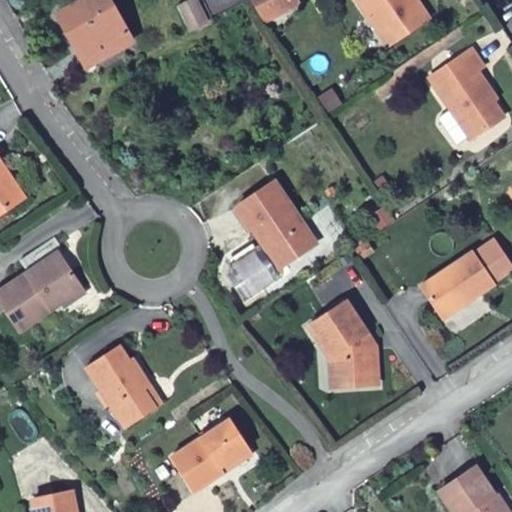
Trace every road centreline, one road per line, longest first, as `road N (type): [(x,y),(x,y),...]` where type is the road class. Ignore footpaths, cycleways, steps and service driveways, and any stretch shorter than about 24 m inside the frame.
road 1 (residential): [(511,362),(299,511)]
road 2 (residential): [(0,45),(63,147),(121,217)]
road 3 (residential): [(121,217),(108,255),(119,279),(143,292),(170,288),(190,268),(187,225)]
